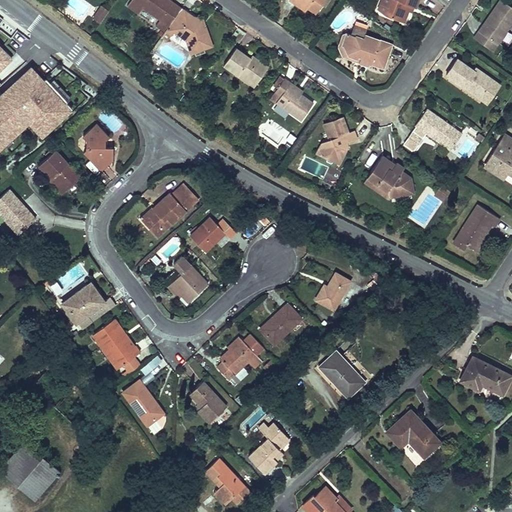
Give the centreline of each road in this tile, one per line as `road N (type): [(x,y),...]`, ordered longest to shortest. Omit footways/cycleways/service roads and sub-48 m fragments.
road 1 (residential): [(272,259),(197,334),(176,341),(154,322),(95,227),(103,208),(175,133)]
road 2 (tertiary): [(175,133),(244,179),(486,301)]
road 3 (residential): [(227,0),(378,98),(397,90),(462,0)]
road 4 (residential): [(486,301),(262,511)]
road 5 (tertiary): [(8,0),(175,133)]
